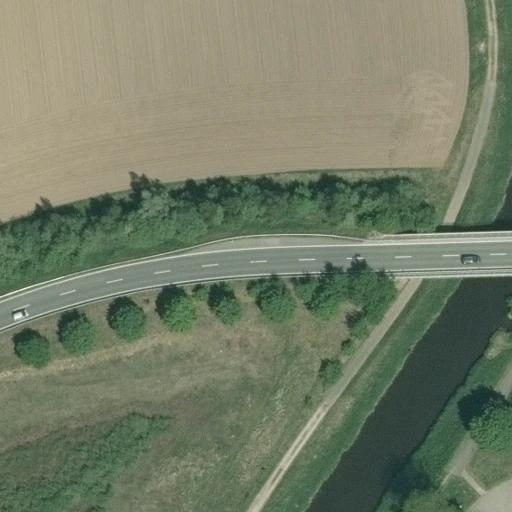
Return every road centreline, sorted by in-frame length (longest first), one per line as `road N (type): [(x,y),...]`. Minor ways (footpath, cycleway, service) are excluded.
road 1 (track): [(257,511),(409,295),(476,163),(502,58),(491,0)]
road 2 (secondary): [(511,260),(147,275),(0,317)]
